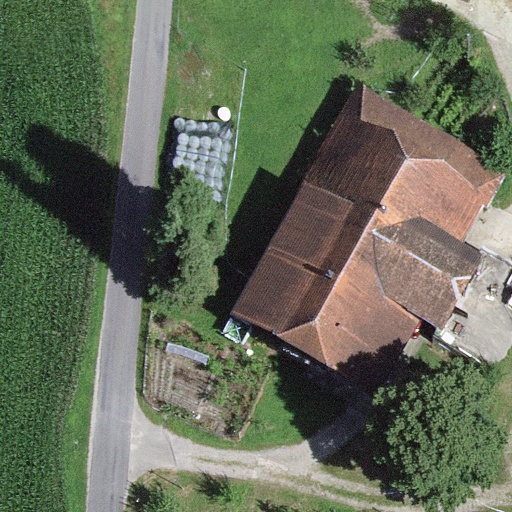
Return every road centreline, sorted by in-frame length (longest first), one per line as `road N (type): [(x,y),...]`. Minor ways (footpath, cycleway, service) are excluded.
road 1 (unclassified): [(99,511),(159,0)]
road 2 (track): [(511,509),(325,485),(191,453),(106,443)]
